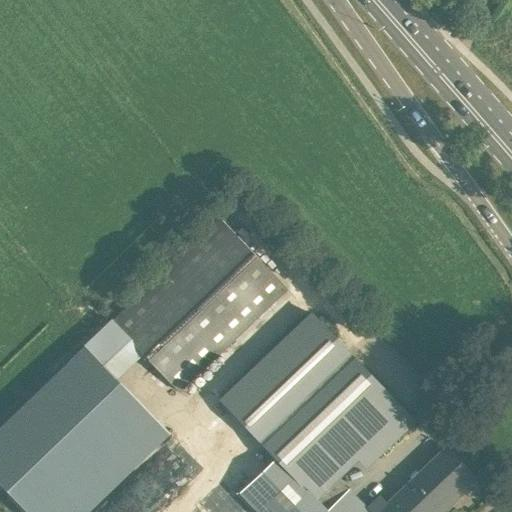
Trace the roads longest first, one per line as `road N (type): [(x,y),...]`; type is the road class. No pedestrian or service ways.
road 1 (primary): [(336,0),(511,247)]
road 2 (primary): [(375,0),(511,157)]
